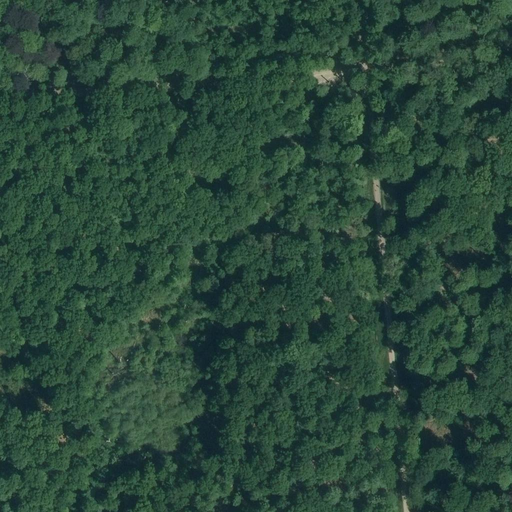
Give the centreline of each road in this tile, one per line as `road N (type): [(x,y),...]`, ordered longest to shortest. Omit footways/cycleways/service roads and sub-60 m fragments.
road 1 (track): [(366,70),(403,511)]
road 2 (track): [(0,101),(366,70)]
road 3 (track): [(366,70),(511,58)]
